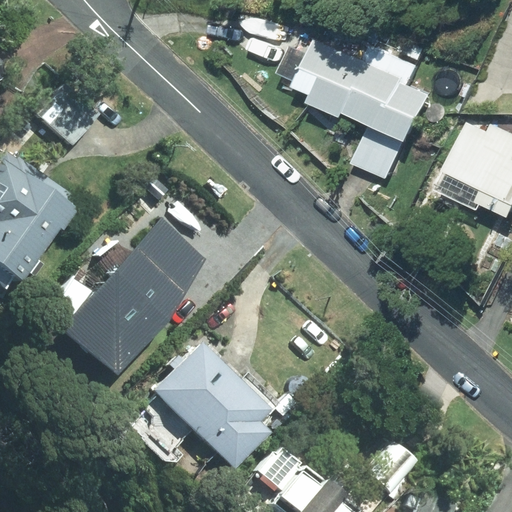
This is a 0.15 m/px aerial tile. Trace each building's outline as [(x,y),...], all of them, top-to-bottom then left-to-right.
[(408,41),(402,53),(422,63),(428,51),(408,41)] [(372,126),(357,163),(390,177),(408,135),(419,140),(436,97),(412,88),(421,66),(377,48),(370,64),(320,44),(301,92),(319,99),(315,108),(350,122),(352,119),(372,126)] [(61,84),(31,116),(68,151),(99,119),(61,84)] [(470,86),(465,98),(471,101),(476,89),(470,86)] [(452,176),(492,192),(486,208),(511,218),(511,133),(495,126),(493,132),(474,124),(452,176)] [(69,229),(83,211),(16,161),(22,151),(8,140),(0,150),(0,294),(6,286),(13,290),(52,236),(55,238),(65,226),(69,229)] [(50,302),(38,324),(57,334),(62,324),(128,357),(153,308),(81,272),(71,293),(59,288),(52,303),(50,302)] [(146,397),(228,474),(263,437),(254,428),(266,416),(193,347),(178,363),(173,358),(161,370),(166,376),(146,397)] [(385,446),(358,476),(381,496),(383,494),(394,504),(418,476),(385,446)] [(350,511),(275,453),(270,460),(266,457),(251,476),(276,496),(266,508),(270,511),(350,511)] [(448,511),(451,507),(421,496),(414,511),(448,511)]
